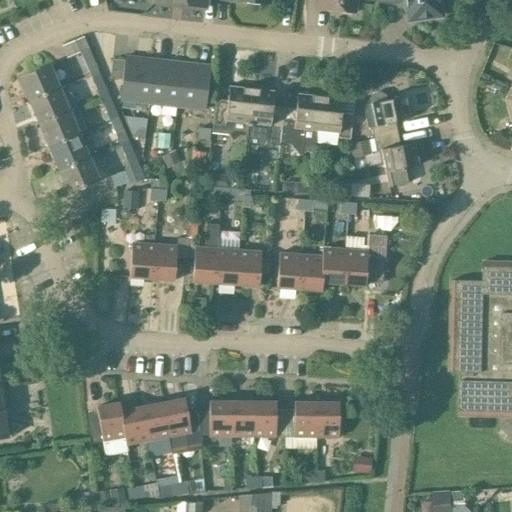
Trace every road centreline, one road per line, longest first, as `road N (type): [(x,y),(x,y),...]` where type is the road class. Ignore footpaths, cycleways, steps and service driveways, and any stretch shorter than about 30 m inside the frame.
road 1 (residential): [(0,65),(90,18),(459,62)]
road 2 (residential): [(405,339),(383,352),(127,341),(71,303),(21,192)]
road 3 (residential): [(405,339),(433,239),(477,169)]
